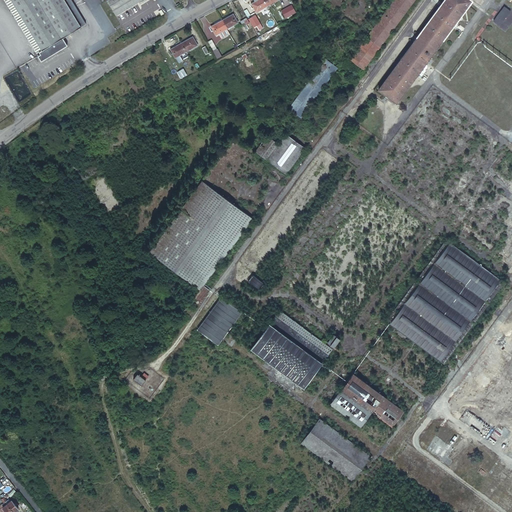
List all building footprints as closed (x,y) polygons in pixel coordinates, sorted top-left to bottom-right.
[(4,0),(37,51),(39,50),(42,48),(12,0),(4,0)] [(12,0),(42,48),(39,50),(40,53),(37,55),(41,61),(67,45),(62,37),(86,23),(72,0),(12,0)] [(107,0),(114,10),(130,0),(107,0)] [(268,5),(265,0),(257,0),(252,3),(256,12),(268,5)] [(404,0),(349,69),(362,80),(417,11),(404,0)] [(454,4),(376,103),(392,116),(471,17),(454,4)] [(292,5),(281,9),(284,18),(296,13),(292,5)] [(504,6),(493,21),(499,26),(510,11),(504,6)] [(234,14),(222,20),(228,28),(239,22),(234,14)] [(249,20),(254,27),(260,24),(255,16),(249,20)] [(228,28),(222,20),(211,26),(216,35),(220,33),(228,28)] [(220,33),(223,38),(231,33),(228,28),(220,33)] [(193,37),(182,43),(187,51),(198,45),(193,37)] [(208,41),(213,50),(217,48),(212,39),(208,41)] [(187,51),(182,43),(171,50),(176,58),(187,51)] [(323,67),(283,115),(295,125),(335,76),(323,67)] [(183,68),(177,72),(180,77),(186,74),(183,68)] [(282,144),(262,169),(280,183),(299,158),(282,144)] [(204,179),(148,249),(198,288),(253,219),(204,179)] [(452,242),(390,320),(440,360),(502,281),(452,242)] [(254,275),(249,281),(259,288),(264,282),(254,275)] [(224,295),(199,327),(219,342),(243,311),(224,295)] [(278,307),(250,345),(305,385),(333,347),(278,307)] [(335,347),(342,338),(335,333),(328,342),(335,347)] [(355,372),(332,401),(361,424),(373,410),(393,426),(404,411),(355,372)] [(139,373),(134,379),(140,384),(145,378),(139,373)] [(320,416),(302,439),(351,478),(370,454),(320,416)] [(5,496),(3,498),(14,511),(19,508),(12,499),(11,500),(9,497),(7,499),(5,496)] [(13,511),(14,511),(3,498),(1,499),(4,501),(4,502),(0,505),(0,508),(2,511),(13,511)]
